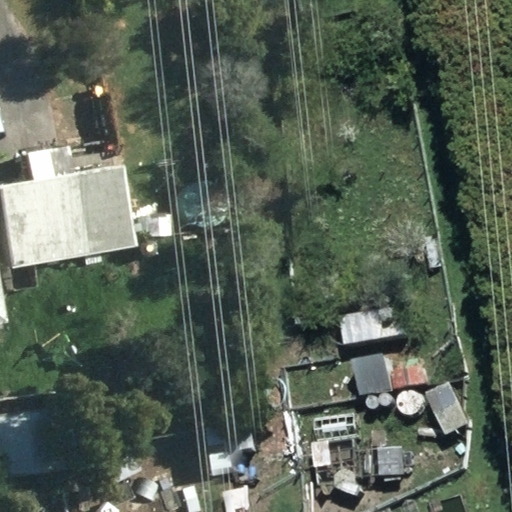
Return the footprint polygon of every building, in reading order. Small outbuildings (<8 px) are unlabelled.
[(106,162),(0,183),(0,269),(122,245),(106,162)] [(170,234),(195,234),(195,213),(170,213),(170,234)] [(406,309),(343,319),(348,347),(410,337),(406,309)] [(418,345),(399,348),(401,363),(420,360),(418,345)] [(432,373),(402,376),(404,394),(434,391),(432,373)] [(45,408),(0,412),(0,474),(52,469),(45,408)] [(239,475),(238,456),(262,454),(261,422),(236,423),(235,420),(196,422),(199,478),(239,475)]
